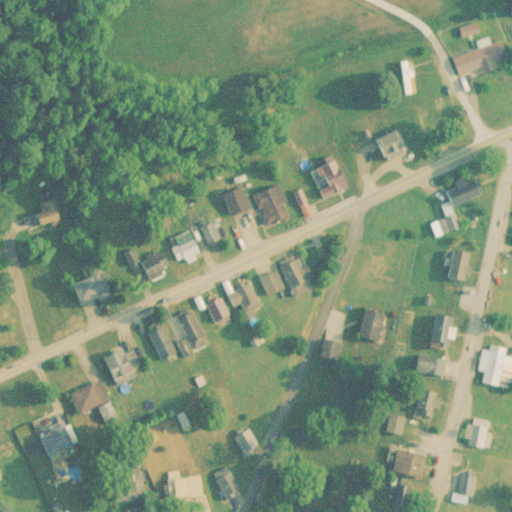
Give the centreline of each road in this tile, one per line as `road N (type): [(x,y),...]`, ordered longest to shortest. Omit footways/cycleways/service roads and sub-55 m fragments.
road 1 (residential): [(0,374),(511,129)]
road 2 (residential): [(511,142),(456,511)]
road 3 (residential): [(239,511),(365,203)]
